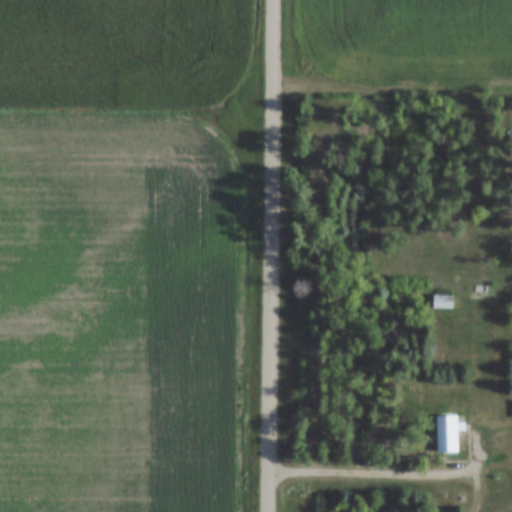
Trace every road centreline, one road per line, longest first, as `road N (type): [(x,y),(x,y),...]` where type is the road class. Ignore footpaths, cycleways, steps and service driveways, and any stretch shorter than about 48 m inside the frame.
road 1 (residential): [(267,511),(271,0)]
road 2 (track): [(271,86),(511,84)]
